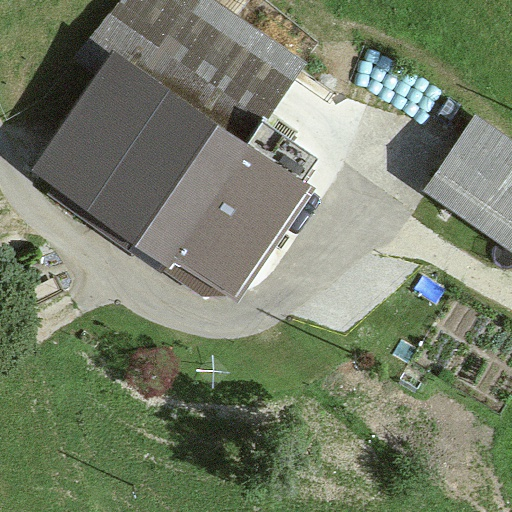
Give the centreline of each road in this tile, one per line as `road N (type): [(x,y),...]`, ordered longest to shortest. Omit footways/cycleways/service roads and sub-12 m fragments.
road 1 (track): [(398,173),(281,300),(257,314),(212,322),(146,301),(102,273),(36,216),(0,158)]
road 2 (track): [(364,213),(511,295)]
